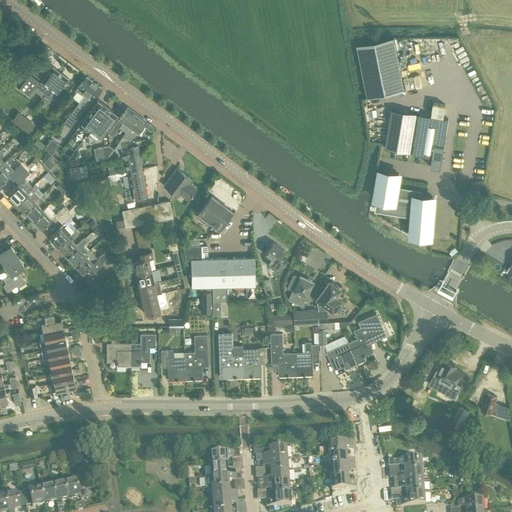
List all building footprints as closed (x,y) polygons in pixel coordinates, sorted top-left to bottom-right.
[(367,97),(405,89),(394,37),(356,45),(367,97)] [(29,96),(39,83),(50,92),(52,89),(57,93),(68,78),(52,66),(42,79),(29,70),(16,87),(29,96)] [(410,76),(404,77),(405,86),(422,85),(422,70),(410,70),(410,76)] [(73,96),(80,102),(79,102),(81,104),(74,113),(72,112),(64,122),(71,127),(86,107),(89,103),(94,97),(101,88),(86,76),(75,92),(76,92),(73,96)] [(86,135),(107,107),(98,100),(82,122),(83,123),(81,126),(83,129),(85,131),(87,133),(86,135)] [(100,135),(116,114),(107,107),(86,135),(87,135),(88,134),(90,135),(93,136),(96,137),(99,134),(100,135)] [(126,132),(139,115),(128,107),(119,118),(123,122),(119,127),(126,132)] [(413,152),(419,114),(391,109),(385,148),(413,152)] [(34,125),(18,112),(11,120),(28,133),(34,125)] [(448,119),(419,114),(413,152),(412,154),(432,157),(431,167),(441,168),(445,146),(444,146),(448,119)] [(134,136),(138,132),(146,120),(139,115),(126,132),(122,137),(128,140),(130,140),(133,137),(133,138),(134,136)] [(52,154),(59,144),(52,139),(45,149),(52,154)] [(130,141),(130,140),(128,140),(120,141),(123,156),(125,156),(128,172),(129,171),(142,168),(138,146),(131,147),(131,145),(130,141)] [(106,158),(114,149),(109,145),(103,147),(105,158),(106,158)] [(97,160),(105,158),(103,147),(94,148),(97,160)] [(49,169),(58,161),(52,154),(43,162),(49,169)] [(0,183),(13,171),(17,176),(26,167),(22,163),(14,170),(5,161),(4,163),(0,166),(0,183)] [(70,167),(72,180),(82,178),(82,177),(79,166),(70,167)] [(190,180),(193,177),(179,166),(166,182),(180,193),(182,191),(190,197),(198,187),(190,180)] [(26,167),(17,176),(21,180),(30,172),(26,167)] [(124,189),(126,199),(148,195),(142,168),(129,171),(132,187),(124,189)] [(431,238),(434,198),(414,196),(415,191),(397,188),(399,174),(379,171),(374,199),(381,200),(379,211),(412,217),(410,236),(431,238)] [(16,202),(27,192),(18,183),(8,193),(16,202)] [(24,211),(39,197),(34,191),(37,188),(34,185),(27,192),(16,202),(24,211)] [(43,209),(38,204),(49,194),(46,191),(39,197),(24,211),(33,219),(43,209)] [(218,228),(232,211),(211,195),(197,213),(198,218),(211,228),(213,224),(218,228)] [(132,226),(173,217),(170,200),(129,209),(132,226)] [(55,215),(50,210),(46,206),(43,209),(33,219),(36,223),(36,225),(39,229),(41,228),(55,216),(54,215),(55,215)] [(59,220),(68,211),(64,207),(55,215),(54,215),(55,216),(59,220)] [(125,227),(132,226),(129,209),(122,210),(123,218),(125,225),(125,227)] [(73,231),(65,223),(72,216),(68,211),(59,220),(63,224),(60,227),(49,237),(50,238),(50,237),(53,241),(53,244),(56,247),(58,246),(73,231)] [(117,226),(125,225),(123,218),(116,220),(117,226)] [(93,219),(88,224),(93,229),(98,225),(93,219)] [(136,236),(148,233),(146,228),(135,230),(136,236)] [(77,245),(72,239),(79,233),(76,229),(73,231),(58,246),(66,255),(77,245)] [(137,242),(149,239),(148,233),(136,236),(137,242)] [(75,264),(90,250),(84,244),(87,241),(84,238),(77,245),(66,255),(69,258),(69,261),(72,264),(74,263),(75,264)] [(139,248),(151,245),(149,239),(137,242),(139,248)] [(280,256),(284,251),(273,242),(264,254),(271,259),(267,264),(278,273),(287,261),(280,256)] [(192,287),(212,286),(226,286),(255,285),(254,257),(202,258),(201,245),(183,246),(186,259),(191,259),(192,287)] [(0,257),(5,265),(18,256),(11,246),(1,252),(0,250),(0,257)] [(101,264),(108,258),(103,253),(98,258),(90,250),(75,264),(83,272),(96,260),(101,264)] [(152,270),(149,258),(153,257),(152,251),(140,253),(141,259),(134,261),(136,273),(152,270)] [(18,271),(24,266),(18,256),(5,265),(11,274),(3,279),(6,283),(3,285),(7,291),(16,284),(18,286),(25,282),(18,271)] [(139,285),(155,282),(152,270),(136,273),(139,285)] [(300,276),(299,277),(294,275),(288,287),(293,290),(289,299),(302,305),(313,282),(312,282),(311,280),(308,278),(306,279),(300,276)] [(271,289),(269,279),(262,280),(264,290),(271,289)] [(141,297),(157,294),(155,282),(139,285),(141,297)] [(335,296),(339,291),(337,289),(339,287),(331,282),(330,284),(328,282),(324,288),(322,286),(316,294),(316,298),(318,309),(326,309),(328,307),(333,311),(334,310),(338,313),(344,305),(340,302),(341,301),(335,296)] [(212,301),(227,301),(226,286),(212,286),(212,301)] [(201,312),(212,312),(211,291),(201,292),(201,312)] [(157,294),(141,297),(145,314),(161,310),(157,294)] [(227,301),(212,301),(213,316),(227,316),(227,301)] [(318,323),(318,309),(293,310),(293,325),(318,324),(318,323)] [(327,323),(327,309),(326,309),(318,309),(318,323),(324,323),(327,323)] [(272,325),(292,324),(291,313),(271,314),(272,325)] [(358,321),(360,327),(353,330),(357,338),(349,342),(358,363),(366,359),(364,356),(373,352),(373,351),(372,352),(368,344),(381,338),(380,336),(385,334),(386,336),(376,313),(358,321)] [(61,318),(54,320),(53,314),(52,314),(37,317),(38,324),(41,323),(43,332),(63,328),(61,318)] [(168,328),(183,327),(183,319),(168,319),(168,328)] [(45,340),(65,336),(63,328),(43,332),(45,340)] [(156,347),(156,333),(141,333),(141,342),(131,342),(131,365),(140,366),(140,362),(149,362),(149,347),(156,347)] [(243,355),(232,355),(231,333),(219,333),(220,377),(244,376),(243,355)] [(295,353),(283,353),(282,333),(270,334),(271,360),(278,359),(279,375),(296,375),(295,353)] [(201,362),(208,362),(207,334),(194,335),(195,356),(184,357),(185,379),(202,378),(201,362)] [(47,349),(67,344),(65,336),(45,340),(47,349)] [(119,340),(119,338),(118,338),(118,339),(114,339),(114,342),(107,342),(107,343),(107,350),(109,350),(109,361),(117,362),(117,365),(131,365),(131,342),(118,342),(118,340),(119,340)] [(295,353),(296,375),(312,374),(312,358),(318,358),(318,345),(311,345),(311,342),(305,342),(305,352),(295,353)] [(345,369),(358,363),(349,342),(326,352),(334,369),(343,365),(345,369)] [(49,357),(69,353),(67,344),(47,349),(49,357)] [(260,360),(266,360),(266,347),(259,347),(259,348),(243,348),(243,355),(244,376),(260,376),(260,360)] [(184,357),(168,357),(168,351),(160,351),(161,364),(168,363),(168,379),(185,379),(184,357)] [(50,366),(70,361),(69,353),(49,357),(50,366)] [(455,368),(456,366),(443,359),(429,384),(454,397),(460,387),(455,384),(461,372),(455,368)] [(434,363),(429,360),(424,368),(430,371),(434,363)] [(52,374),(72,370),(70,361),(50,366),(52,374)] [(54,383),(74,378),(72,370),(52,374),(54,383)] [(69,388),(76,387),(74,378),(54,383),(56,390),(53,391),(54,398),(70,395),(69,388)] [(19,392),(13,393),(15,405),(21,403),(19,392)] [(491,414),(497,397),(487,393),(481,410),(491,414)] [(345,448),(353,448),(352,441),(327,444),(328,455),(346,454),(345,448)] [(262,461),(287,459),(286,447),(268,449),(269,455),(256,456),(256,462),(262,461)] [(226,459),(240,458),(239,451),(208,454),(209,466),(227,464),(226,459)] [(354,459),(346,460),(346,454),(328,455),(329,467),(354,465),(354,459)] [(405,472),(422,470),(421,458),(396,460),(397,466),(404,466),(405,472)] [(270,472),(288,470),(287,459),(262,461),(263,467),(270,466),(270,472)] [(241,469),(227,470),(227,464),(209,466),(210,478),(241,475),(241,469)] [(347,471),(355,471),(354,465),(329,467),(330,479),(348,477),(347,471)] [(256,476),(266,476),(265,467),(256,467),(256,476)] [(258,485),(264,484),(289,482),(288,470),(270,472),(271,478),(258,479),(258,485)] [(394,484),(423,482),(422,470),(405,472),(405,477),(393,478),(394,484)] [(466,478),(465,470),(458,471),(458,479),(466,478)] [(228,482),(242,480),(241,475),(210,478),(211,489),(229,487),(228,482)] [(356,482),(348,483),(348,477),(330,479),(331,490),(356,488),(356,482)] [(83,487),(77,483),(76,479),(64,482),(68,499),(80,497),(79,493),(83,487)] [(62,501),(68,499),(64,482),(52,484),(56,502),(58,511),(63,511),(62,507),(63,507),(62,501)] [(272,495),(290,494),(289,482),(264,484),(265,490),(272,489),(272,495)] [(407,495),(424,493),(423,482),(394,484),(394,490),(406,489),(407,495)] [(44,504),(56,502),(52,484),(41,487),(44,504)] [(32,507),(44,504),(41,487),(29,489),(32,507)] [(237,492),(229,493),(229,487),(211,489),(212,500),(237,498),(237,492)] [(5,495),(8,511),(13,511),(20,510),(20,511),(21,510),(17,492),(5,495)] [(400,507),(425,505),(424,493),(407,495),(407,500),(400,501),(400,507)] [(266,508),(291,506),(290,494),(272,495),(273,501),(266,501),(266,508)] [(482,500),(482,494),(470,495),(470,501),(457,502),(458,508),(465,507),(465,511),(475,511),(483,511),(482,500)] [(0,511),(8,511),(5,495),(0,496),(0,511)] [(230,504),(238,504),(237,498),(212,500),(213,511),(231,510),(230,504)]
